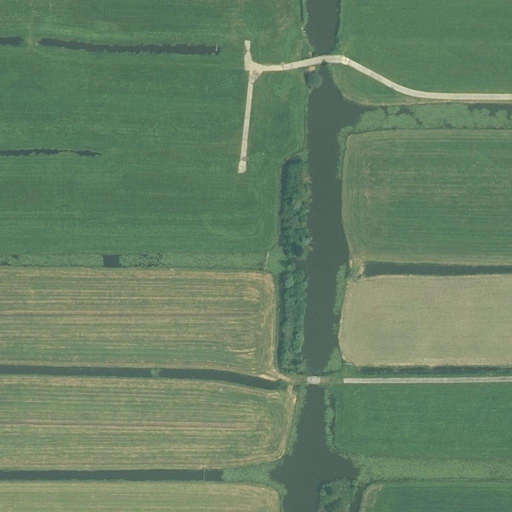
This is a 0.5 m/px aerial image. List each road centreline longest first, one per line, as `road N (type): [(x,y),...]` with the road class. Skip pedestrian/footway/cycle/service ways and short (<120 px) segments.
road 1 (track): [(511,97),(421,95),(332,60),(253,69)]
road 2 (track): [(511,379),(296,379),(286,402)]
road 3 (track): [(247,38),(253,69),(241,173)]
